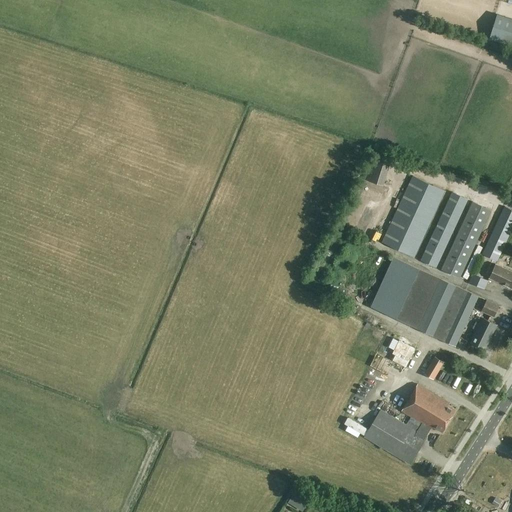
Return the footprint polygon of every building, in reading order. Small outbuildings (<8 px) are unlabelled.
[(511,46),(511,19),(496,14),(488,39),(511,46)] [(366,180),(383,186),(392,159),(374,153),(366,180)] [(415,258),(445,191),(412,176),(382,243),(415,258)] [(421,261),(436,268),(467,200),(452,192),(421,261)] [(441,270),(459,279),(491,210),(473,202),(441,270)] [(511,272),(496,265),(511,230),(511,210),(505,207),(470,282),(484,289),(489,278),(511,288),(511,272)] [(325,241),(307,285),(318,289),(341,233),(337,232),(332,244),(325,241)] [(370,306),(456,348),(480,297),(440,280),(393,257),(370,306)] [(481,312),(494,319),(500,307),(487,300),(481,312)] [(483,318),(480,324),(475,322),(472,329),(476,331),(470,343),(485,350),(497,325),(483,318)] [(386,322),(383,326),(393,333),(396,329),(386,322)] [(405,348),(398,360),(409,366),(416,353),(405,348)] [(445,362),(435,356),(424,375),(434,380),(445,362)] [(438,376),(446,381),(448,377),(440,372),(438,376)] [(456,410),(449,405),(450,404),(418,384),(402,411),(422,423),(417,432),(381,410),(364,437),(410,465),(427,438),(426,437),(431,428),(432,429),(433,427),(442,433),(456,410)]
